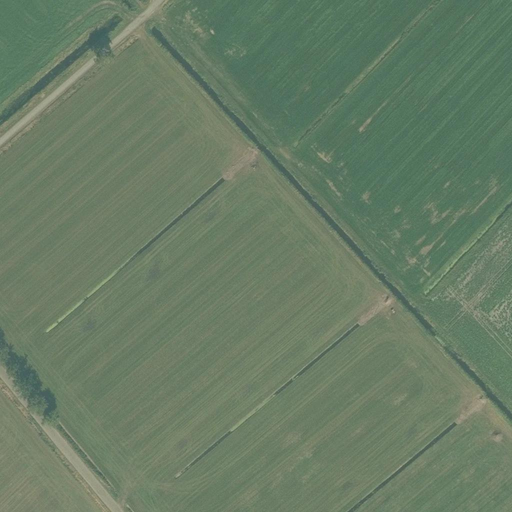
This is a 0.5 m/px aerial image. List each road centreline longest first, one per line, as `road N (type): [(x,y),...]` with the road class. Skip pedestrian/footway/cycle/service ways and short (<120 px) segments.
road 1 (unclassified): [(0,142),(160,0)]
road 2 (unclassified): [(114,511),(0,373)]
road 3 (track): [(511,439),(392,311)]
